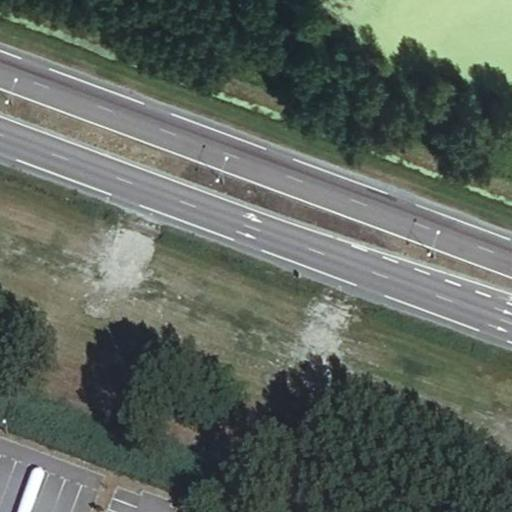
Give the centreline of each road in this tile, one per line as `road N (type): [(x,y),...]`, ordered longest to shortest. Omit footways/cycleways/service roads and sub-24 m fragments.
road 1 (secondary): [(511,265),(0,76)]
road 2 (secondary): [(0,142),(511,327)]
